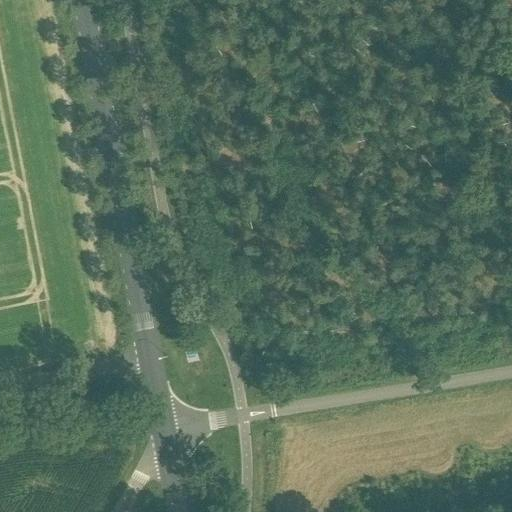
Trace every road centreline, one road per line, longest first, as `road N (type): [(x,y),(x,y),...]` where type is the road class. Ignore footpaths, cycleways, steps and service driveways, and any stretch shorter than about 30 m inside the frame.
road 1 (secondary): [(166,432),(83,0)]
road 2 (unclassified): [(166,432),(511,373)]
